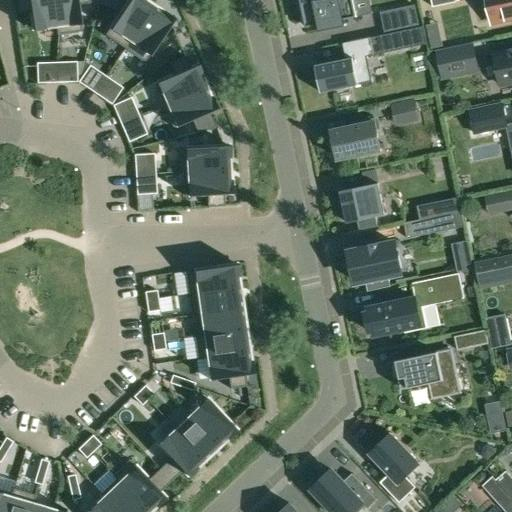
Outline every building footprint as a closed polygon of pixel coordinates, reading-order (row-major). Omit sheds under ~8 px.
[(15,0),(18,14),(30,12),(32,29),(55,26),(57,35),(52,0),(15,0)] [(52,0),(57,35),(82,32),(78,5),(90,3),(89,0),(52,0)] [(143,0),(128,0),(105,35),(125,49),(153,6),(143,0)] [(318,25),(319,31),(346,26),(345,20),(357,17),(353,0),(300,0),(306,28),(318,25)] [(511,0),(486,0),(492,23),(511,18),(511,0)] [(415,5),(403,7),(408,30),(419,27),(415,5)] [(153,6),(125,49),(145,62),(173,20),(153,6)] [(346,59),(315,65),(321,93),(373,82),(367,56),(374,55),(426,44),(423,27),(370,38),(343,43),(346,59)] [(443,78),(462,74),(478,70),(472,44),(437,52),(443,78)] [(511,51),(494,55),(501,86),(511,83),(511,51)] [(174,74),(153,83),(163,106),(205,87),(196,65),(189,68),(184,56),(169,63),(174,74)] [(44,63),(36,63),(37,75),(45,75),(44,63)] [(69,75),(76,75),(77,75),(76,63),(68,63),(69,75)] [(87,69),(82,76),(89,80),(96,70),(89,66),(87,69)] [(115,84),(104,100),(111,105),(122,88),(115,84)] [(205,87),(163,106),(172,127),(191,119),(197,132),(215,127),(209,112),(215,109),(205,87)] [(130,98),(112,106),(115,113),(134,105),(130,98)] [(415,102),(392,107),(394,119),(406,116),(407,122),(419,120),(415,102)] [(475,134),(507,127),(502,104),(470,110),(475,134)] [(360,154),(361,158),(382,154),(375,118),(354,123),(355,127),(332,132),(338,159),(360,154)] [(143,127),(125,135),(128,142),(146,134),(143,127)] [(228,146),(177,148),(178,172),(229,169),(228,146)] [(154,154),(142,155),(142,162),(154,162),(154,154)] [(229,169),(178,172),(178,173),(183,173),(184,196),(206,195),(207,207),(224,206),(223,194),(230,193),(229,169)] [(378,183),(340,191),(344,208),(342,208),(344,220),(346,220),(347,223),(357,221),(360,232),(378,228),(376,217),(385,215),(378,183)] [(156,186),(136,187),(136,195),(156,194),(156,186)] [(489,214),(501,211),(511,208),(511,192),(498,195),(486,198),(489,214)] [(417,206),(420,220),(459,211),(456,198),(417,206)] [(407,239),(439,232),(465,226),(462,211),(459,211),(420,220),(404,223),(407,239)] [(363,250),(349,253),(355,282),(365,280),(367,291),(390,286),(388,275),(402,272),(396,243),(378,246),(378,244),(362,248),(363,250)] [(511,256),(476,264),(481,288),(502,283),(501,277),(511,275),(511,256)] [(235,264),(185,272),(188,294),(239,287),(235,264)] [(464,298),(459,274),(423,282),(426,296),(369,308),(370,313),(366,314),(369,331),(373,330),(374,335),(404,329),(405,333),(427,328),(422,307),(464,298)] [(239,287),(188,294),(191,315),(242,308),(239,287)] [(156,291),(144,292),(145,300),(157,299),(156,291)] [(157,299),(145,300),(147,312),(159,310),(157,299)] [(242,308),(191,315),(192,316),(196,316),(199,335),(194,336),(195,337),(245,329),(242,308)] [(492,348),(511,344),(508,327),(505,314),(486,318),(489,331),(492,348)] [(245,329),(195,337),(198,358),(248,351),(245,329)] [(486,329),(455,336),(457,350),(489,343),(486,329)] [(163,333),(151,335),(152,343),(164,341),(163,333)] [(164,341),(152,343),(153,351),(165,349),(164,341)] [(396,361),(397,366),(398,366),(398,370),(402,389),(432,383),(436,398),(431,399),(431,400),(462,393),(461,392),(459,393),(452,357),(450,349),(396,361)] [(248,351),(198,358),(198,359),(207,358),(210,379),(228,377),(230,389),(246,387),(245,374),(252,373),(248,351)] [(169,383),(181,387),(183,379),(172,375),(169,383)] [(183,379),(181,387),(192,391),(195,383),(183,379)] [(145,386),(139,391),(147,400),(153,394),(145,386)] [(139,391),(133,397),(141,406),(147,400),(139,391)] [(207,399),(191,415),(219,445),(236,430),(207,399)] [(500,401),(485,404),(491,433),(506,430),(500,401)] [(191,415),(175,430),(204,460),(219,445),(191,415)] [(175,430),(159,445),(171,458),(159,469),(171,481),(182,470),(187,476),(204,460),(175,430)] [(415,487),(406,477),(421,464),(392,433),(370,454),(389,474),(380,483),(399,503),(415,487)] [(92,436),(83,444),(91,453),(100,444),(92,436)] [(5,438),(0,446),(0,448),(6,452),(12,442),(5,438)] [(83,444),(77,450),(85,458),(91,453),(83,444)] [(40,460),(37,471),(45,473),(48,462),(40,460)] [(129,460),(113,475),(147,511),(148,511),(164,497),(160,492),(171,481),(159,469),(148,479),(129,460)] [(343,482),(332,470),(312,489),(333,511),(359,511),(365,507),(367,509),(377,500),(352,474),(343,482)] [(37,471),(33,483),(41,485),(45,473),(37,471)] [(496,480),(511,498),(511,477),(506,471),(496,480)] [(74,475),(67,477),(69,488),(77,487),(74,475)] [(115,480),(100,494),(117,511),(147,511),(113,475),(112,476),(115,480)] [(503,509),(511,501),(511,498),(496,480),(493,476),(482,486),(503,509)] [(77,487),(69,488),(72,500),(80,498),(77,487)] [(0,489),(0,511),(6,511),(13,489),(12,488),(11,493),(0,489)] [(13,489),(6,511),(29,511),(34,495),(13,489)] [(103,498),(87,511),(117,511),(100,494),(99,494),(103,498)] [(34,495),(29,511),(51,511),(52,510),(33,504),(35,495),(34,495)]
